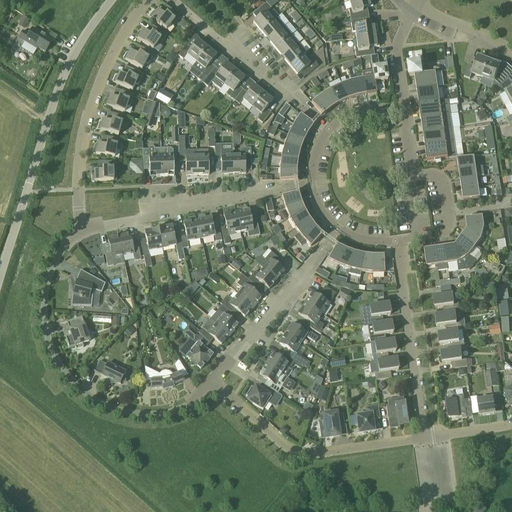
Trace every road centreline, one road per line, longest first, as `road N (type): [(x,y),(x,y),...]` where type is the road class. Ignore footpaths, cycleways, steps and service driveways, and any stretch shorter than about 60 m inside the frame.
road 1 (residential): [(214,382),(175,412),(144,416),(91,398),(67,377),(45,319),(47,288),(80,231)]
road 2 (unclassified): [(0,273),(55,90),(112,0)]
road 3 (residential): [(423,437),(398,244),(372,244),(338,229)]
road 4 (residential): [(80,231),(81,130),(100,76),(147,0)]
road 5 (residential): [(80,231),(164,204),(314,185)]
road 6 (residential): [(423,437),(299,452),(214,382)]
road 7 (residential): [(328,133),(174,0)]
road 8 (residential): [(214,382),(338,229)]
